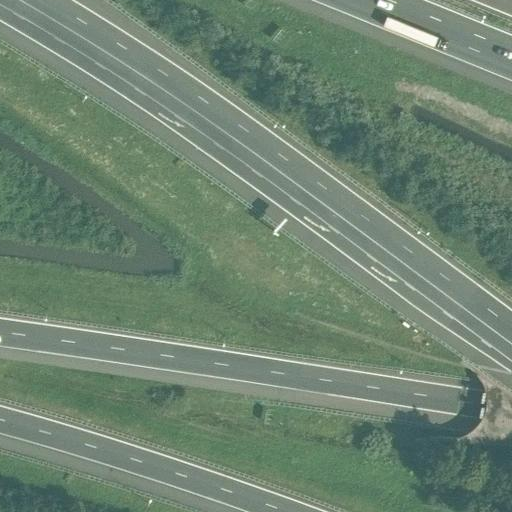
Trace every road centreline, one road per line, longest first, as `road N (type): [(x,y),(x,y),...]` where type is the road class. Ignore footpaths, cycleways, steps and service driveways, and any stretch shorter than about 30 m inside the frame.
road 1 (motorway): [(42,0),(270,150),(511,328)]
road 2 (motorway): [(0,332),(511,409)]
road 3 (motorway): [(0,419),(285,511)]
road 4 (motorway): [(377,0),(511,54)]
